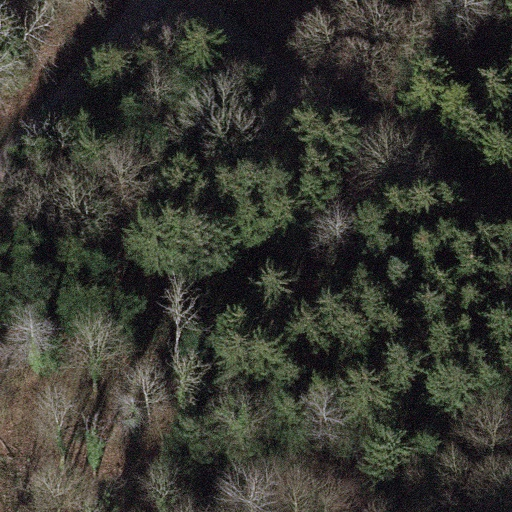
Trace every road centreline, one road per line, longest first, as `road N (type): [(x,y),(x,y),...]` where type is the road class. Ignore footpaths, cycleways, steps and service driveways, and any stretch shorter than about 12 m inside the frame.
road 1 (track): [(511,232),(166,0)]
road 2 (track): [(0,185),(149,0)]
